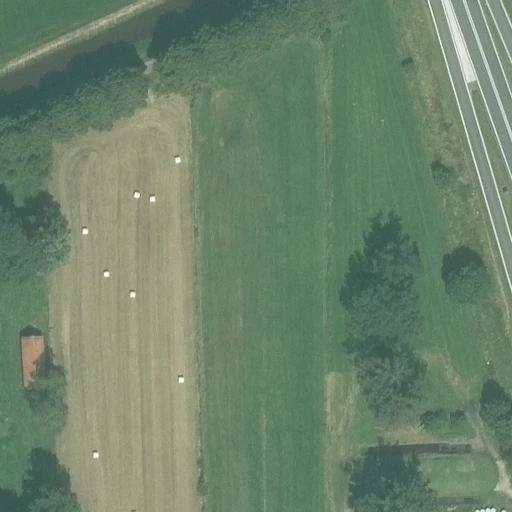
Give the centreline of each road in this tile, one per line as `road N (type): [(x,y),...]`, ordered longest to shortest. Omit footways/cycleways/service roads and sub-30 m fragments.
road 1 (unclassified): [(289,0),(0,136)]
road 2 (trunk): [(443,0),(459,89),(511,268)]
road 3 (trunk): [(511,141),(462,0)]
